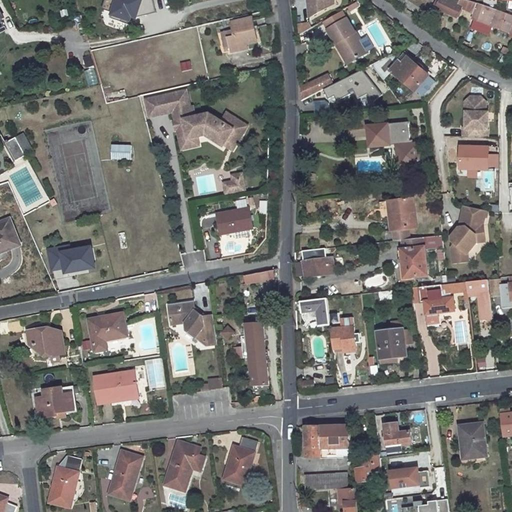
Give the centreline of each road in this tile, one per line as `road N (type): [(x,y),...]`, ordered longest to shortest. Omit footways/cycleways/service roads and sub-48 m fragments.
road 1 (residential): [(287,260),(0,313)]
road 2 (residential): [(23,451),(286,413)]
road 3 (residential): [(279,0),(289,95),(287,260)]
road 4 (residential): [(286,413),(511,387)]
road 5 (unknown): [(225,0),(117,40),(73,42)]
road 6 (residential): [(381,0),(511,82)]
road 7 (residential): [(287,260),(286,413)]
